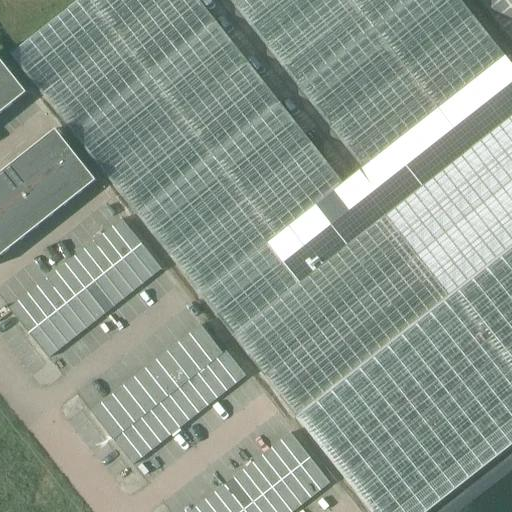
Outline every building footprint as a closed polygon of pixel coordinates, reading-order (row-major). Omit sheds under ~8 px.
[(511,64),(461,0),(230,0),(363,168),(344,183),(199,0),(79,0),(11,54),(72,132),(297,417),(375,511),(423,511),(511,442),(511,64)] [(0,114),(27,93),(0,58),(0,114)] [(0,257),(96,181),(56,129),(0,172),(0,257)] [(126,224),(122,219),(121,220),(112,227),(132,252),(142,244),(126,224)] [(132,252),(112,227),(103,234),(123,259),(132,252)] [(123,259),(103,234),(94,242),(113,267),(123,259)] [(113,267),(94,242),(84,249),(104,274),(113,267)] [(161,270),(142,244),(132,252),(152,277),(161,270)] [(104,274),(84,249),(75,257),(95,282),(104,274)] [(152,277),(132,252),(123,259),(143,284),(152,277)] [(95,282),(75,257),(65,264),(85,289),(95,282)] [(143,284),(123,259),(113,267),(133,292),(143,284)] [(85,289),(65,264),(56,271),(76,296),(85,289)] [(133,292),(113,267),(104,274),(124,299),(133,292)] [(76,296),(56,271),(47,279),(66,304),(76,296)] [(124,299),(104,274),(95,282),(114,307),(124,299)] [(66,304),(47,279),(37,286),(57,311),(66,304)] [(114,307),(95,282),(85,289),(105,314),(114,307)] [(57,311),(37,286),(28,294),(48,319),(57,311)] [(105,314),(85,289),(76,296),(96,322),(105,314)] [(48,319),(28,294),(18,301),(38,326),(48,319)] [(96,322),(76,296),(66,304),(86,329),(96,322)] [(38,326),(18,301),(9,308),(9,309),(11,311),(29,334),(38,326)] [(86,329),(66,304),(57,311),(77,336),(86,329)] [(77,336),(57,311),(48,319),(67,344),(77,336)] [(67,344),(48,319),(38,326),(58,351),(67,344)] [(223,354),(201,325),(190,334),(212,362),(217,359),(223,354)] [(58,351),(38,326),(29,334),(49,359),(58,351)] [(212,362),(190,334),(179,343),(201,371),(207,366),(212,362)] [(201,371),(179,343),(168,351),(190,380),(198,374),(201,371)] [(190,380),(168,351),(157,360),(179,388),(188,381),(190,380)] [(226,351),(223,354),(217,359),(236,384),(246,376),(226,351)] [(236,384),(217,359),(212,362),(207,366),(227,391),(236,384)] [(179,388),(157,360),(146,369),(168,397),(170,396),(179,388)] [(227,391),(207,366),(201,371),(198,374),(218,399),(227,391)] [(168,397),(146,369),(135,377),(157,406),(160,403),(168,397)] [(218,399),(198,374),(190,380),(188,381),(208,406),(218,399)] [(157,406),(135,377),(124,386),(146,414),(151,411),(157,406)] [(208,406),(188,381),(179,388),(199,414),(208,406)] [(146,414),(124,386),(113,395),(135,423),(141,418),(146,414)] [(199,414),(179,388),(170,396),(189,421),(199,414)] [(135,423),(113,395),(102,403),(124,432),(132,426),(135,423)] [(189,421),(170,396),(168,397),(160,403),(180,428),(189,421)] [(122,433),(124,432),(102,403),(91,412),(113,440),(122,433)] [(180,428),(160,403),(157,406),(151,411),(171,436),(180,428)] [(171,436),(151,411),(146,414),(141,418),(161,443),(171,436)] [(161,443),(141,418),(135,423),(132,426),(152,451),(161,443)] [(152,451),(132,426),(124,432),(122,433),(142,458),(152,451)] [(142,458),(122,433),(113,440),(133,466),(142,458)] [(301,465),(310,458),(290,433),(281,440),(301,465)] [(301,465),(281,440),(272,448),(291,473),(301,465)] [(291,473),(272,448),(262,455),(282,480),(291,473)] [(282,480),(262,455),(253,463),(273,488),(282,480)] [(330,483),(310,458),(301,465),(321,491),(330,483)] [(273,488),(253,463),(243,470),(263,495),(273,488)] [(321,491),(301,465),(291,473),(311,498),(321,491)] [(263,495),(243,470),(234,477),(254,503),(263,495)] [(311,498),(291,473),(282,480),(302,505),(311,498)] [(254,503),(234,477),(225,485),(244,510),(254,503)] [(293,511),(302,505),(282,480),(273,488),(291,511),(293,511)] [(241,511),(244,510),(225,485),(215,492),(230,511),(241,511)] [(291,511),(273,488),(263,495),(276,511),(291,511)] [(230,511),(215,492),(206,500),(215,511),(230,511)] [(276,511),(263,495),(254,503),(261,511),(276,511)] [(215,511),(206,500),(196,507),(200,511),(215,511)] [(261,511),(254,503),(244,510),(245,511),(261,511)]
